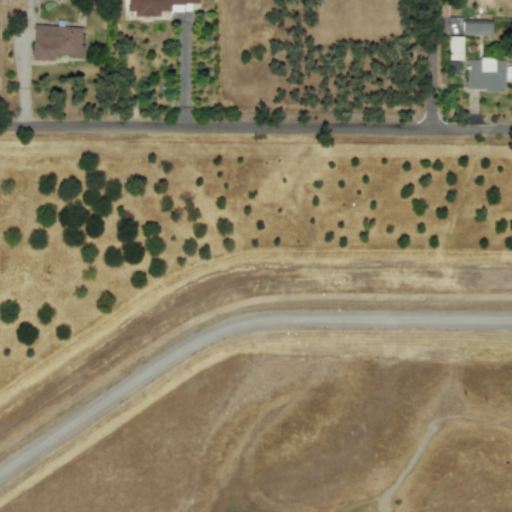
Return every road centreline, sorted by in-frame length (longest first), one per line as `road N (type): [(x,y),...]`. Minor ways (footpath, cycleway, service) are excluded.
road 1 (residential): [(511,137),(0,132)]
road 2 (residential): [(440,137),(439,0)]
